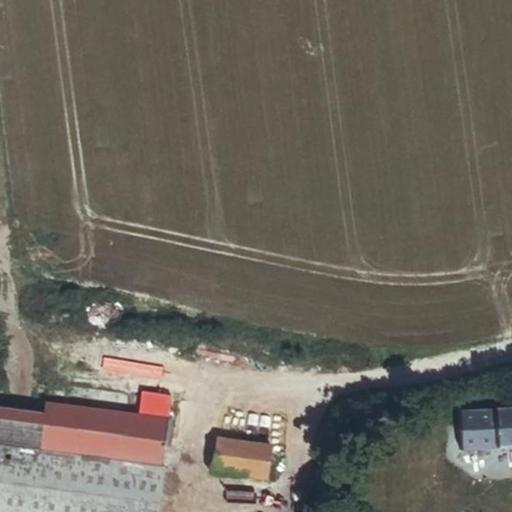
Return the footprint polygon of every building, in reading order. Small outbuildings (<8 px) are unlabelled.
[(61,387),(0,378),(0,440),(53,447),(59,403),(61,387)] [(0,499),(94,511),(165,511),(178,419),(59,403),(53,447),(0,440),(0,499)] [(511,411),(466,414),(468,449),(511,446),(511,411)] [(339,422),(298,415),(291,463),(332,469),(339,422)] [(227,437),(223,471),(274,478),(279,444),(227,437)] [(0,511),(94,511),(0,499),(0,511)]
